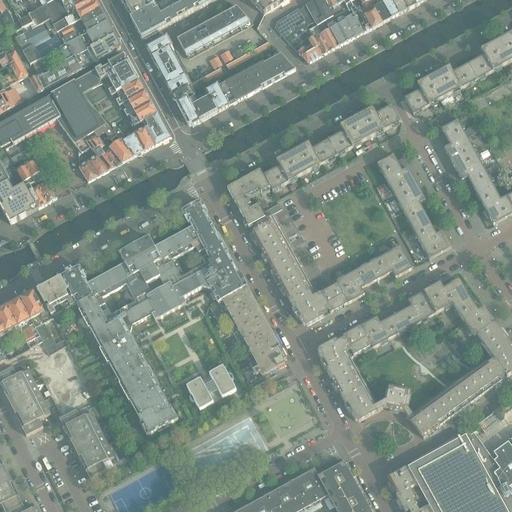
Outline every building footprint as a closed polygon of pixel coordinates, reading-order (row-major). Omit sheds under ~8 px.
[(11,9),(6,0),(0,0),(0,12),(2,16),(13,36),(33,24),(29,16),(14,24),(7,11),(11,9)] [(20,0),(6,0),(11,9),(14,15),(25,9),(23,6),(20,0)] [(54,27),(96,4),(94,0),(69,0),(74,8),(50,21),(54,27)] [(150,10),(150,9),(144,0),(119,0),(131,20),(150,10)] [(188,16),(195,12),(217,0),(166,0),(150,9),(150,10),(131,20),(142,41),(167,28),(171,25),(183,19),(188,16)] [(274,0),(249,0),(264,17),(281,7),(274,0)] [(333,18),(323,0),(317,0),(314,2),(326,23),(333,18)] [(341,14),(333,0),(323,0),(333,18),(341,14)] [(349,9),(344,0),(333,0),(341,14),(349,9)] [(355,0),(344,0),(349,9),(353,7),(350,3),(355,0)] [(391,21),(379,0),(376,0),(370,3),(372,6),(376,3),(378,8),(374,10),(382,26),(391,21)] [(400,17),(390,0),(379,0),(391,21),(400,17)] [(407,13),(400,0),(390,0),(400,17),(407,13)] [(425,3),(422,0),(400,0),(407,13),(416,8),(425,3)] [(326,23),(314,2),(306,7),(315,24),(317,28),(326,23)] [(382,26),(374,10),(372,6),(370,3),(369,2),(363,5),(361,6),(364,12),(362,13),(373,31),(382,26)] [(57,35),(100,11),(96,4),(54,27),(50,21),(45,24),(49,32),(51,31),(54,36),(57,35)] [(315,24),(306,7),(297,12),(307,28),(315,24)] [(364,36),(350,11),(353,9),(353,7),(349,9),(341,14),(356,40),(360,38),(364,36)] [(373,31),(362,13),(359,7),(353,9),(350,11),(364,36),(373,31)] [(252,25),(239,11),(238,10),(237,9),(235,9),(230,12),(240,31),(252,25)] [(65,40),(85,29),(85,28),(104,17),(100,11),(57,35),(64,48),(68,45),(65,40)] [(240,31),(230,12),(221,17),(231,36),(240,31)] [(309,32),(307,28),(297,12),(278,24),(276,30),(294,50),(306,40),(312,36),(309,32)] [(356,40),(341,14),(333,18),(348,44),(356,40)] [(88,34),(107,24),(104,17),(85,28),(85,29),(65,40),(68,45),(88,34)] [(231,36),(221,17),(212,22),(223,40),(231,36)] [(348,44),(333,18),(326,23),(340,49),(348,44)] [(223,40),(212,22),(204,26),(214,45),(223,40)] [(340,49),(326,23),(317,28),(331,53),(338,50),(340,49)] [(66,63),(115,37),(107,24),(88,34),(68,45),(64,48),(59,50),(66,63)] [(63,48),(57,36),(49,41),(47,39),(49,38),(43,26),(25,36),(24,35),(15,39),(30,66),(41,60),(63,48)] [(214,45),(204,26),(195,31),(205,50),(214,45)] [(331,53),(317,28),(309,32),(312,36),(324,57),(331,53)] [(205,50),(195,31),(186,36),(196,55),(205,50)] [(509,64),(511,63),(511,34),(497,42),(509,64)] [(196,55),(186,36),(177,41),(179,44),(188,60),(196,55)] [(324,57),(312,36),(306,40),(309,43),(312,48),(307,51),(305,48),(298,54),(308,66),(324,57)] [(44,92),(119,51),(120,48),(115,37),(66,63),(37,79),(37,78),(33,81),(30,82),(30,81),(29,82),(37,96),(40,94),(44,92)] [(152,60),(172,49),(167,39),(166,39),(146,49),(152,60)] [(509,64),(497,42),(481,51),(484,57),(469,65),(477,82),(509,64)] [(12,65),(8,58),(7,56),(3,48),(0,49),(0,53),(2,56),(0,57),(0,64),(3,70),(5,69),(12,65)] [(182,67),(177,58),(172,49),(152,60),(162,78),(182,67)] [(20,61),(16,54),(8,58),(12,65),(20,61)] [(139,83),(133,72),(128,63),(126,58),(122,57),(101,69),(96,72),(104,86),(108,83),(115,96),(139,83)] [(295,73),(281,57),(264,66),(263,65),(250,72),(262,91),(295,73)] [(20,61),(12,65),(5,69),(9,76),(10,77),(24,69),(20,61)] [(477,82),(469,65),(453,74),(450,68),(433,77),(446,99),(477,82)] [(172,96),(190,86),(188,82),(190,81),(187,76),(182,67),(162,78),(172,96)] [(19,83),(29,79),(29,78),(24,69),(10,77),(9,76),(0,81),(0,92),(0,93),(4,91),(19,83)] [(108,128),(95,112),(91,107),(84,97),(100,88),(104,86),(96,72),(75,84),(52,97),(0,125),(0,150),(0,151),(2,149),(4,152),(57,122),(60,127),(75,147),(108,128)] [(262,91),(250,72),(242,76),(244,79),(245,78),(247,82),(256,94),(262,91)] [(256,94),(247,82),(245,78),(244,79),(242,76),(231,82),(245,100),(256,94)] [(413,117),(437,104),(446,99),(433,77),(417,86),(420,92),(404,100),(413,117)] [(37,96),(29,82),(30,81),(29,79),(19,83),(4,91),(6,95),(15,90),(18,96),(28,91),(33,98),(35,97),(37,96)] [(229,108),(245,100),(231,82),(219,89),(218,86),(217,86),(220,92),(229,108)] [(121,107),(145,93),(139,83),(115,96),(114,97),(117,102),(116,102),(119,108),(121,107)] [(199,102),(195,94),(193,91),(191,87),(190,86),(172,96),(179,110),(189,105),(190,107),(199,102)] [(229,108),(220,92),(217,86),(206,92),(218,114),(229,108)] [(101,90),(100,88),(84,97),(91,107),(106,99),(101,90)] [(23,104),(15,90),(6,95),(14,109),(23,104)] [(14,109),(6,95),(4,91),(0,93),(0,108),(3,115),(14,109)] [(193,128),(218,114),(206,92),(205,93),(208,99),(200,104),(199,102),(190,107),(189,105),(179,110),(188,127),(193,128)] [(129,118),(152,106),(145,93),(121,107),(125,113),(124,113),(127,119),(129,118)] [(147,122),(157,116),(152,106),(129,118),(132,123),(131,124),(134,129),(138,127),(147,122)] [(369,141),(401,123),(392,107),(376,116),(373,110),(356,119),(369,141)] [(164,128),(157,116),(147,122),(153,134),(164,128)] [(336,158),(361,145),(369,141),(356,119),(340,127),(343,133),(328,142),(336,158)] [(439,127),(435,120),(428,123),(432,130),(439,127)] [(154,135),(153,134),(147,122),(138,127),(145,140),(139,144),(145,154),(155,149),(149,138),(154,135)] [(475,154),(467,139),(458,122),(441,131),(450,147),(444,150),(453,166),(475,154)] [(134,160),(113,134),(108,128),(75,147),(78,151),(78,157),(92,149),(88,144),(97,138),(98,139),(105,134),(113,145),(109,148),(123,166),(134,160)] [(169,141),(170,138),(164,128),(153,134),(154,135),(149,138),(155,149),(169,141)] [(145,154),(139,144),(134,135),(127,138),(123,139),(118,132),(113,134),(134,160),(145,154)] [(115,170),(103,153),(109,149),(105,148),(98,139),(97,138),(88,144),(92,149),(98,157),(109,173),(115,170)] [(305,176),(336,158),(328,142),(312,150),(309,144),(293,153),(305,176)] [(109,148),(109,149),(103,153),(115,170),(123,166),(109,148)] [(271,193),(297,180),(305,176),(293,153),(276,162),(279,168),(263,177),(271,193)] [(13,168),(8,159),(5,154),(0,157),(0,166),(4,173),(13,168)] [(492,186),(488,178),(475,154),(453,166),(462,183),(468,179),(476,195),(492,186)] [(109,173),(98,157),(90,162),(95,170),(93,172),(98,179),(109,173)] [(417,186),(408,169),(402,173),(394,157),(377,166),(395,198),(417,186)] [(98,179),(93,172),(95,170),(90,162),(79,170),(88,184),(98,179)] [(58,201),(38,168),(37,167),(35,163),(26,169),(47,207),(58,201)] [(9,183),(5,175),(0,166),(0,191),(1,191),(0,188),(8,184),(9,183)] [(47,207),(26,169),(17,173),(24,186),(38,212),(47,207)] [(257,201),(271,193),(263,177),(260,172),(227,190),(249,229),(252,227),(272,216),(282,211),(279,205),(264,214),(257,201)] [(38,212),(24,186),(24,187),(18,189),(14,192),(9,183),(8,184),(0,188),(1,191),(0,191),(0,207),(10,226),(38,212)] [(387,192),(384,185),(376,189),(380,196),(387,192)] [(426,202),(417,186),(395,198),(412,230),(428,221),(420,205),(426,202)] [(511,216),(511,210),(506,198),(501,201),(492,186),(476,195),(477,196),(480,195),(483,201),(480,202),(485,212),(488,211),(491,217),(489,218),(493,227),(511,216)] [(182,308),(186,306),(183,300),(203,289),(211,292),(218,305),(248,289),(240,275),(239,276),(227,255),(228,254),(219,237),(218,237),(206,216),(208,216),(201,203),(200,204),(200,203),(182,213),(183,213),(182,214),(188,226),(190,225),(192,230),(155,250),(150,242),(150,241),(149,240),(148,241),(121,255),(127,266),(88,287),(85,282),(87,281),(80,269),(79,269),(60,279),(68,292),(70,291),(77,305),(80,312),(79,312),(81,315),(77,317),(78,320),(82,318),(89,330),(90,330),(101,350),(100,351),(108,365),(109,364),(120,385),(119,386),(129,403),(130,403),(141,424),(140,424),(147,437),(148,436),(148,437),(177,421),(178,420),(171,408),(170,408),(158,387),(159,387),(149,369),(148,370),(137,349),(130,336),(132,328),(152,317),(155,322),(159,320),(159,321),(181,309),(183,308),(182,308)] [(312,289),(294,257),(272,216),(252,227),(255,232),(252,234),(289,302),(312,289)] [(436,236),(434,231),(428,221),(412,230),(429,262),(451,249),(442,233),(436,236)] [(412,271),(400,248),(368,266),(377,282),(392,274),(396,280),(412,271)] [(362,290),(367,288),(377,282),(368,266),(336,283),(338,286),(349,305),(365,296),(362,290)] [(77,305),(70,291),(68,292),(60,279),(49,285),(64,312),(77,305)] [(468,298),(459,282),(457,283),(461,289),(455,292),(452,286),(444,290),(441,285),(424,293),(436,316),(450,308),(450,309),(452,308),(453,309),(468,298)] [(64,312),(49,285),(37,291),(52,319),(64,312)] [(349,305),(338,286),(316,297),(312,289),(289,302),(299,321),(303,327),(306,328),(307,328),(324,319),(322,316),(326,314),(329,312),(330,315),(349,305)] [(217,322),(212,325),(221,341),(234,335),(263,320),(255,305),(253,303),(255,302),(248,289),(218,305),(210,309),(217,322)] [(45,325),(53,321),(52,319),(37,291),(20,301),(36,330),(42,344),(48,353),(47,354),(49,357),(58,352),(65,348),(68,347),(65,341),(56,346),(45,325)] [(437,316),(436,316),(424,293),(408,302),(411,308),(396,316),(405,333),(414,328),(416,327),(434,317),(435,317),(437,316)] [(495,324),(491,318),(484,308),(479,312),(468,298),(453,309),(473,337),(472,337),(473,338),(474,338),(474,339),(477,337),(495,324)] [(36,330),(20,301),(8,307),(19,328),(22,334),(16,337),(25,354),(33,350),(32,349),(42,344),(36,330)] [(19,328),(8,307),(0,311),(0,321),(7,334),(19,328)] [(405,333),(396,316),(380,325),(377,319),(361,328),(371,348),(372,350),(373,350),(374,350),(375,350),(375,349),(405,333)] [(59,330),(76,321),(74,317),(57,326),(59,330)] [(279,349),(263,320),(234,335),(233,336),(235,338),(238,344),(242,350),(243,350),(248,358),(247,359),(250,365),(279,349)] [(511,347),(501,331),(498,333),(493,327),(496,325),(495,324),(477,337),(494,361),(489,365),(500,380),(505,377),(507,379),(511,374),(511,347)] [(351,359),(371,348),(361,328),(343,338),(344,340),(338,344),(336,341),(319,351),(318,355),(327,371),(351,359)] [(5,362),(18,355),(13,347),(0,354),(0,353),(0,366),(6,363),(5,362)] [(287,364),(285,361),(287,361),(280,348),(279,349),(250,365),(250,366),(242,371),(250,384),(277,369),(277,370),(285,366),(287,364)] [(377,407),(355,367),(351,359),(327,371),(355,423),(359,424),(385,410),(394,412),(400,390),(390,387),(386,403),(384,402),(384,403),(377,407)] [(423,440),(487,394),(502,383),(500,380),(489,365),(486,361),(412,415),(408,409),(406,408),(410,392),(400,390),(394,412),(404,414),(423,440)] [(235,389),(231,383),(233,382),(233,380),(233,378),(232,378),(231,377),(229,376),(228,377),(225,371),(224,371),(223,368),(221,369),(211,374),(211,375),(210,376),(222,399),(224,398),(234,393),(234,392),(236,391),(234,389),(235,389)] [(46,407),(33,381),(28,372),(17,378),(13,370),(0,376),(0,385),(1,387),(3,386),(6,390),(3,392),(20,425),(22,424),(24,428),(22,429),(26,438),(43,430),(39,422),(50,416),(46,407)] [(255,395),(252,389),(239,396),(236,391),(234,392),(234,393),(224,398),(222,399),(210,376),(200,381),(213,404),(211,405),(212,405),(202,410),(200,411),(206,422),(231,408),(255,395)] [(213,404),(200,381),(199,382),(198,381),(189,387),(187,388),(188,391),(191,397),(190,398),(190,399),(190,401),(191,402),(192,403),(194,403),(195,403),(198,409),(200,411),(202,410),(212,405),(211,405),(213,404)] [(98,388),(93,391),(96,397),(101,394),(98,388)] [(511,511),(511,400),(477,425),(480,429),(477,431),(475,427),(467,433),(468,435),(409,468),(418,486),(431,509),(433,511),(511,511)] [(115,458),(108,445),(93,415),(81,421),(77,413),(60,421),(64,430),(90,481),(107,472),(103,464),(115,458)] [(358,490),(352,480),(344,465),(319,479),(318,479),(326,494),(329,498),(332,504),(358,490)] [(425,511),(431,509),(418,486),(409,468),(388,480),(397,497),(396,497),(404,511),(425,511)] [(329,498),(326,494),(318,479),(319,479),(315,471),(291,485),(305,511),(329,498)] [(7,511),(20,506),(17,500),(16,497),(14,499),(10,497),(13,493),(5,476),(0,478),(0,508),(1,511),(7,511)] [(302,511),(305,511),(291,485),(268,497),(276,511),(302,511)] [(370,511),(365,503),(358,490),(332,504),(336,511),(370,511)] [(276,511),(268,497),(244,510),(244,511),(276,511)]
